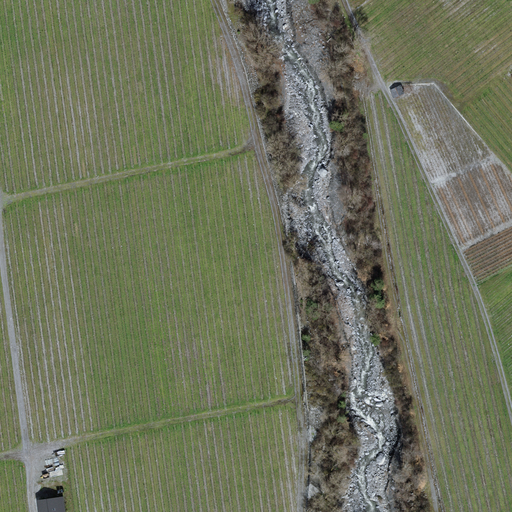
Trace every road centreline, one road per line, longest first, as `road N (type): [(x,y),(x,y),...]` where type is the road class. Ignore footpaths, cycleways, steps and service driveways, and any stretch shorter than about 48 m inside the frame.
road 1 (track): [(0,454),(297,397),(303,511)]
road 2 (track): [(0,198),(232,156),(249,145),(244,87),(211,0)]
road 3 (track): [(252,126),(278,229),(297,397)]
road 4 (track): [(35,511),(0,239)]
road 5 (track): [(383,87),(460,252)]
road 6 (track): [(381,81),(434,85),(511,175)]
road 7 (track): [(460,252),(511,413)]
